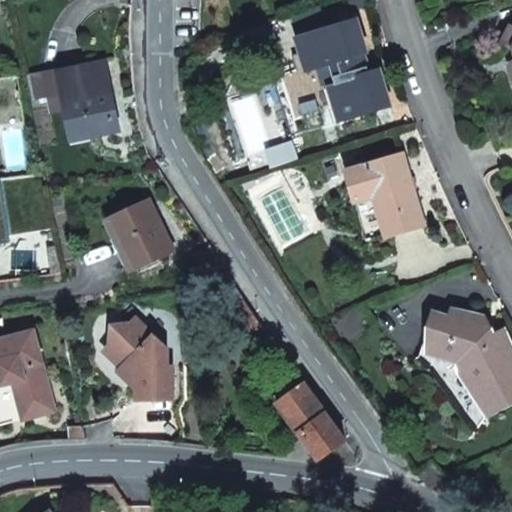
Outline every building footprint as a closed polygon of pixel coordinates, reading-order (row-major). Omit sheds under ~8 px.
[(326,87),(337,122),(389,106),(379,71),(368,74),(362,54),(366,52),(356,20),(294,38),(304,71),(327,64),(334,85),(326,87)] [(101,65),(60,73),(74,138),(115,130),(101,65)] [(401,155),(346,171),(355,200),(373,194),(386,236),(422,225),(401,155)] [(149,200),(109,221),(134,270),(174,249),(149,200)] [(271,338),(233,282),(193,287),(194,305),(212,303),(216,316),(224,311),(251,350),(271,338)] [(501,353),(492,336),(483,319),(450,310),(448,317),(432,312),(426,332),(432,333),(426,353),(458,362),(485,415),(511,401),(511,357),(508,350),(501,353)] [(111,344),(105,350),(123,368),(121,371),(137,387),(137,399),(173,399),(174,367),(168,367),(169,349),(137,318),(131,324),(111,324),(111,344)] [(55,411),(34,331),(0,339),(0,378),(2,385),(14,382),(24,419),(55,411)] [(498,332),(492,336),(501,353),(508,350),(498,332)] [(197,349),(204,358),(210,354),(204,344),(197,349)] [(346,440),(303,384),(297,388),(292,382),(272,397),(319,459),(346,440)] [(418,475),(429,489),(443,477),(432,464),(418,475)] [(194,499),(195,490),(180,488),(179,497),(194,499)]
